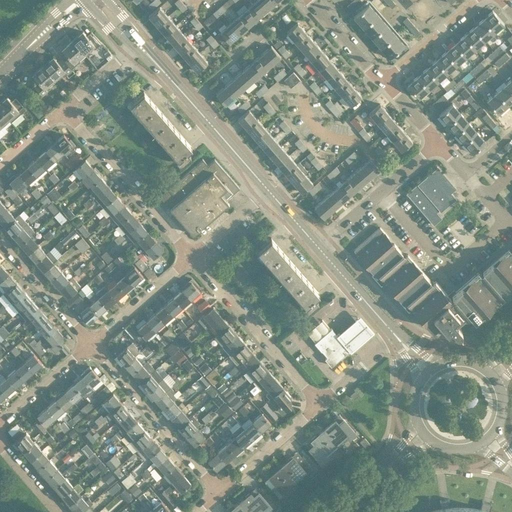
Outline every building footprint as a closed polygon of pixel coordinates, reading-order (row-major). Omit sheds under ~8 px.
[(257,18),(266,10),(257,0),(256,0),(248,8),(257,18)] [(257,0),(266,10),(275,2),(273,0),(257,0)] [(391,9),(395,5),(390,0),(387,0),(385,2),(391,9)] [(152,9),(156,5),(152,1),(148,5),(152,9)] [(350,10),(356,5),(352,1),(347,6),(350,10)] [(391,59),(405,47),(366,2),(355,12),(357,14),(354,17),(391,59)] [(182,12),(187,8),(183,3),(178,7),(182,12)] [(221,12),(225,8),(221,4),(217,8),(221,12)] [(157,26),(168,16),(160,7),(149,17),(157,26)] [(216,16),(221,12),(217,8),(212,12),(216,16)] [(248,26),(257,18),(248,8),(239,16),(248,26)] [(494,31),(503,23),(492,11),(483,19),(494,31)] [(212,12),(203,20),(207,25),(216,16),(212,12)] [(165,35),(176,25),(168,16),(157,26),(165,35)] [(239,34),(248,26),(239,16),(230,24),(239,34)] [(194,25),(199,21),(195,17),(190,21),(194,25)] [(408,29),(412,25),(406,18),(402,22),(408,29)] [(484,40),(494,31),(483,19),(474,27),(484,40)] [(198,30),(203,26),(199,21),(194,25),(198,30)] [(295,42),(305,32),(298,23),(287,32),(295,42)] [(230,42),(239,34),(230,24),(221,32),(230,42)] [(173,44),(184,34),(176,25),(165,35),(173,44)] [(414,36),(418,32),(412,25),(408,29),(414,36)] [(475,48),(484,40),(474,27),(464,36),(475,48)] [(91,32),(86,36),(82,31),(72,40),(83,52),(92,44),(96,48),(101,44),(91,32)] [(221,32),(215,36),(224,47),(230,42),(221,32)] [(303,51),(313,41),(305,32),(295,42),(303,51)] [(181,53),(192,43),(184,34),(173,44),(181,53)] [(210,43),(214,39),(210,35),(206,39),(210,43)] [(466,56),(475,48),(464,36),(455,44),(466,56)] [(214,48),(218,44),(214,39),(210,43),(214,48)] [(77,57),(83,52),(72,40),(62,49),(66,54),(62,57),(72,69),(80,62),(77,57)] [(311,60),(321,50),(313,41),(303,51),(311,60)] [(507,46),(507,45),(503,41),(496,48),(499,53),(507,46)] [(189,62),(199,53),(192,43),(181,53),(189,62)] [(281,53),(286,49),(282,44),(277,48),(281,53)] [(456,64),(466,56),(455,44),(445,52),(456,64)] [(271,64),(280,56),(271,46),(262,54),(271,64)] [(492,60),(499,53),(496,48),(488,55),(492,60)] [(285,57),(290,54),(286,49),(281,53),(285,57)] [(311,60),(307,63),(315,72),(319,69),(329,59),(321,50),(311,60)] [(447,72),(456,64),(445,52),(436,60),(447,72)] [(196,71),(207,62),(199,53),(189,62),(196,71)] [(503,62),(509,57),(505,53),(500,57),(503,62)] [(262,72),(271,64),(262,54),(253,62),(262,72)] [(62,57),(57,62),(53,57),(43,65),(53,77),(59,72),(63,77),(72,69),(62,57)] [(498,66),(503,62),(500,57),(494,62),(498,66)] [(327,78),(337,69),(329,59),(319,69),(327,78)] [(437,81),(447,72),(436,60),(427,68),(437,81)] [(253,80),(262,72),(253,62),(244,70),(253,80)] [(484,66),(484,65),(480,62),(475,67),(478,71),(484,66)] [(297,71),(302,67),(298,63),(293,67),(297,71)] [(43,86),(53,77),(43,65),(33,74),(37,79),(32,83),(34,85),(30,88),(35,94),(39,91),(43,95),(48,91),(43,86)] [(301,76),(306,72),(302,67),(297,71),(301,76)] [(473,76),(478,71),(475,67),(469,71),(473,76)] [(282,77),(286,73),(282,68),(278,72),(282,77)] [(428,89),(437,81),(427,68),(417,77),(428,89)] [(334,87),(345,78),(337,69),(327,78),(334,87)] [(485,78),(490,73),(486,69),(481,73),(485,78)] [(244,88),(253,80),(244,70),(234,78),(244,88)] [(291,87),(300,79),(293,71),(284,80),(291,87)] [(277,81),(282,77),(278,72),(273,76),(277,81)] [(479,83),(485,78),(481,73),(475,79),(479,83)] [(418,97),(428,89),(417,77),(408,85),(418,97)] [(235,96),(244,88),(234,78),(225,86),(235,96)] [(342,96),(353,87),(345,78),(334,87),(331,89),(334,93),(337,90),(342,96)] [(466,82),(465,81),(462,78),(457,83),(460,87),(466,82)] [(313,89),(317,85),(313,81),(309,85),(313,89)] [(454,92),(460,87),(457,83),(451,88),(454,92)] [(264,93),(268,89),(264,84),(259,88),(264,93)] [(508,104),(511,100),(511,89),(507,84),(497,92),(508,104)] [(317,94),(322,90),(317,85),(313,89),(317,94)] [(64,90),(68,94),(72,90),(69,86),(64,90)] [(226,104),(235,96),(225,86),(216,94),(226,104)] [(350,105),(361,96),(353,87),(342,96),(339,99),(342,102),(345,99),(350,105)] [(259,97),(264,93),(259,88),(255,92),(259,97)] [(187,150),(191,146),(143,91),(128,104),(180,163),(190,154),(187,150)] [(499,112),(508,104),(497,92),(488,100),(499,112)] [(440,103),(446,98),(443,94),(437,99),(440,103)] [(471,105),(475,101),(470,95),(466,98),(471,105)] [(16,98),(11,102),(7,97),(0,102),(0,109),(7,118),(11,122),(20,114),(26,109),(16,98)] [(242,104),(241,104),(236,98),(234,100),(236,102),(235,102),(239,107),(237,108),(241,113),(246,109),(242,104)] [(329,108),(333,104),(329,99),(325,103),(329,108)] [(435,108),(440,103),(437,99),(432,104),(435,108)] [(246,109),(250,105),(246,100),(242,104),(246,109)] [(475,117),(483,110),(475,101),(471,105),(476,111),(472,114),(475,117)] [(267,111),(272,107),(268,102),(263,106),(267,111)] [(52,107),(49,103),(43,108),(46,112),(52,107)] [(336,115),(340,111),(333,104),(329,108),(336,115)] [(378,122),(388,113),(380,104),(370,113),(378,122)] [(459,107),(457,109),(452,104),(440,114),(448,124),(460,113),(462,111),(459,107)] [(32,108),(40,116),(43,114),(35,105),(32,108)] [(271,115),(276,111),(272,107),(267,111),(271,115)] [(246,129),(257,119),(249,110),(238,120),(246,129)] [(386,131),(396,122),(388,113),(378,122),(386,131)] [(456,133),(468,123),(460,113),(448,124),(456,133)] [(488,122),(492,119),(487,113),(483,117),(488,122)] [(254,138),(265,128),(257,119),(246,129),(254,138)] [(493,128),(496,124),(492,119),(488,122),(493,128)] [(283,129),(288,125),(284,120),(279,124),(283,129)] [(393,140),(404,131),(396,122),(386,131),(393,140)] [(465,143),(477,132),(468,123),(456,133),(465,143)] [(287,133),(292,129),(288,125),(283,129),(287,133)] [(262,147),(273,137),(265,128),(254,138),(262,147)] [(366,140),(371,136),(366,130),(361,134),(366,140)] [(401,150),(412,140),(404,131),(393,140),(401,150)] [(473,152),(485,142),(477,132),(465,143),(473,152)] [(69,139),(68,140),(63,134),(54,142),(62,152),(64,154),(74,145),(69,139)] [(270,156),(281,147),(273,137),(262,147),(270,156)] [(299,147),(304,143),(300,138),(295,142),(299,147)] [(54,160),(62,152),(54,142),(45,150),(54,160)] [(303,152),(308,148),(304,143),(299,147),(303,152)] [(380,155),(384,152),(379,145),(374,149),(380,155)] [(278,165),(289,156),(281,147),(270,156),(278,165)] [(360,156),(363,153),(358,147),(349,154),(353,159),(358,155),(360,156)] [(45,168),(54,160),(45,150),(36,158),(45,168)] [(74,165),(81,158),(77,153),(69,159),(74,165)] [(349,163),(353,159),(349,154),(345,158),(349,163)] [(286,174),(297,165),(297,164),(289,156),(278,165),(286,174)] [(315,165),(320,161),(315,157),(311,160),(315,165)] [(36,175),(45,168),(36,158),(27,165),(36,175)] [(70,168),(74,165),(69,159),(65,163),(70,168)] [(83,177),(93,168),(85,159),(75,168),(83,177)] [(231,193),(238,187),(214,159),(207,165),(202,159),(159,196),(169,208),(171,206),(192,231),(227,201),(224,198),(230,193),(231,193)] [(370,177),(379,169),(369,159),(360,167),(370,177)] [(319,170),(323,166),(320,161),(315,165),(319,170)] [(297,165),(286,174),(294,184),(305,174),(304,173),(307,170),(300,162),(297,164),(297,165)] [(27,183),(36,175),(27,165),(18,173),(27,183)] [(335,175),(340,171),(336,166),(331,170),(335,175)] [(451,191),(455,188),(437,166),(406,193),(434,224),(442,217),(437,211),(439,209),(441,211),(456,197),(451,191)] [(361,185),(370,177),(360,167),(351,175),(361,185)] [(90,186),(100,177),(93,168),(83,177),(90,186)] [(331,179),(335,175),(331,170),(327,174),(331,179)] [(54,183),(59,179),(53,172),(48,177),(54,183)] [(18,191),(27,183),(18,173),(15,176),(14,174),(9,179),(10,180),(10,181),(18,191)] [(302,193),(313,183),(305,174),(294,184),(302,193)] [(352,193),(361,185),(351,175),(342,183),(352,193)] [(95,198),(108,186),(100,177),(90,186),(94,190),(89,195),(93,199),(95,198)] [(72,191),(78,185),(74,180),(67,186),(72,191)] [(317,191),(322,187),(318,182),(313,186),(317,191)] [(343,201),(352,193),(342,183),(333,191),(343,201)] [(14,201),(19,197),(10,186),(5,191),(14,201)] [(61,195),(54,186),(46,193),(54,202),(61,195)] [(102,206),(116,195),(108,186),(95,198),(102,206)] [(313,194),(317,191),(313,186),(309,190),(313,194)] [(36,198),(41,194),(36,188),(31,192),(36,198)] [(334,209),(343,201),(333,191),(324,199),(334,209)] [(45,206),(51,201),(45,195),(39,200),(45,206)] [(110,215),(124,204),(116,195),(102,206),(110,215)] [(87,209),(94,203),(89,198),(83,204),(87,209)] [(325,217),(334,209),(324,199),(315,207),(325,217)] [(58,210),(51,202),(46,206),(53,214),(58,210)] [(118,224),(131,212),(124,204),(110,215),(118,224)] [(0,221),(4,226),(14,217),(6,209),(0,213),(0,221)] [(31,223),(38,217),(35,214),(33,212),(27,218),(31,223)] [(129,230),(139,221),(131,212),(118,224),(126,234),(129,230)] [(102,226),(109,221),(105,216),(98,222),(102,226)] [(12,235),(22,226),(14,217),(4,226),(12,235)] [(137,239),(147,230),(139,221),(129,230),(137,239)] [(29,235),(34,231),(26,223),(22,227),(22,226),(12,235),(20,244),(29,235)] [(511,252),(508,248),(482,271),(485,275),(483,277),(479,272),(451,297),(449,296),(442,288),(441,289),(433,281),(428,285),(426,283),(430,279),(407,253),(400,259),(398,257),(402,253),(394,244),(391,246),(385,240),(388,237),(380,227),(354,250),(362,260),(366,257),(372,264),(368,267),(377,277),(383,271),(384,273),(381,276),(404,302),(405,301),(405,300),(409,296),(434,323),(438,319),(447,329),(450,326),(454,331),(455,332),(456,332),(457,332),(458,332),(459,331),(460,331),(460,330),(460,329),(461,329),(461,328),(460,327),(460,326),(456,321),(464,315),(468,319),(500,291),(505,295),(504,296),(505,297),(511,291),(511,252)] [(47,241),(53,235),(49,230),(42,236),(47,241)] [(64,244),(76,233),(73,230),(61,241),(64,244)] [(143,249),(154,239),(147,230),(137,239),(142,245),(140,246),(143,249)] [(118,244),(125,239),(121,234),(114,239),(118,244)] [(27,253),(37,244),(29,235),(20,244),(27,253)] [(82,252),(89,246),(81,237),(75,243),(82,252)] [(315,296),(319,292),(271,237),(256,250),(308,310),(319,301),(315,296)] [(152,257),(162,248),(154,239),(143,249),(143,250),(145,248),(152,257)] [(57,250),(64,244),(61,241),(60,240),(53,246),(57,250)] [(35,261),(45,253),(37,244),(27,253),(35,261)] [(53,262),(57,259),(49,250),(45,253),(35,261),(43,271),(53,262)] [(141,252),(137,256),(143,262),(147,259),(141,252)] [(142,272),(147,267),(143,262),(137,256),(136,255),(132,259),(134,262),(142,272)] [(122,261),(118,256),(113,260),(117,265),(122,261)] [(60,271),(53,262),(43,271),(51,279),(60,271)] [(115,266),(111,262),(104,268),(108,272),(115,266)] [(0,264),(0,263),(0,279),(8,273),(0,264)] [(78,276),(84,271),(80,266),(73,271),(78,276)] [(142,275),(138,270),(134,266),(125,273),(133,283),(136,280),(138,282),(143,277),(141,276),(142,275)] [(58,288),(68,280),(60,271),(51,279),(58,288)] [(8,273),(0,279),(0,283),(6,290),(16,282),(8,273)] [(124,291),(133,283),(125,273),(116,281),(124,291)] [(98,285),(103,280),(98,274),(93,278),(98,285)] [(66,297),(80,286),(72,276),(68,280),(58,288),(66,297)] [(185,286),(182,289),(190,298),(199,290),(195,285),(196,284),(191,278),(183,285),(185,286)] [(115,298),(124,291),(116,281),(107,289),(115,298)] [(6,290),(3,293),(10,302),(24,291),(16,282),(6,290)] [(86,283),(80,288),(81,289),(85,294),(91,289),(86,283)] [(106,306),(115,298),(107,289),(104,285),(95,293),(98,296),(106,306)] [(181,306),(190,298),(182,289),(173,296),(181,306)] [(24,291),(10,302),(18,311),(31,299),(24,291)] [(76,292),(70,297),(76,303),(81,298),(76,292)] [(97,314),(106,306),(98,296),(89,304),(97,314)] [(172,313),(181,306),(173,296),(164,304),(172,313)] [(210,303),(206,298),(197,306),(202,311),(210,303)] [(31,299),(18,311),(26,320),(39,308),(31,299)] [(88,322),(97,314),(89,304),(80,313),(82,316),(86,320),(88,322)] [(163,321),(172,313),(164,304),(155,312),(163,321)] [(202,315),(197,319),(205,329),(211,324),(221,315),(212,306),(202,315)] [(20,321),(17,324),(21,329),(24,326),(25,327),(31,322),(32,320),(37,326),(47,317),(39,308),(26,320),(22,324),(20,321)] [(154,329),(163,321),(155,312),(146,320),(154,329)] [(221,315),(211,324),(218,333),(228,324),(221,315)] [(47,317),(37,326),(45,334),(54,326),(47,317)] [(371,331),(358,317),(337,335),(349,349),(371,331)] [(145,337),(154,329),(146,320),(137,328),(145,337)] [(128,324),(124,328),(129,334),(134,330),(128,324)] [(218,333),(214,337),(221,346),(226,342),(236,333),(228,324),(218,333)] [(54,326),(45,334),(52,343),(50,345),(54,350),(59,346),(62,343),(61,342),(62,341),(63,337),(62,336),(62,335),(54,326)] [(335,361),(349,349),(337,335),(331,328),(314,342),(321,350),(322,350),(327,356),(325,358),(331,365),(335,361)] [(182,332),(174,339),(182,348),(190,342),(182,332)] [(226,342),(221,346),(229,354),(243,342),(236,333),(226,342)] [(39,355),(47,349),(39,339),(36,342),(31,346),(39,355)] [(178,348),(173,342),(165,348),(171,355),(178,348)] [(241,359),(251,351),(243,342),(229,354),(229,355),(236,364),(241,359)] [(124,364),(134,356),(126,346),(116,355),(124,364)] [(148,346),(141,351),(146,357),(152,351),(148,346)] [(185,352),(190,358),(196,353),(190,347),(184,352),(185,352)] [(16,357),(21,352),(17,349),(12,353),(16,357)] [(187,358),(180,351),(175,356),(181,363),(187,358)] [(249,368),(259,360),(251,351),(241,359),(249,368)] [(196,353),(190,358),(196,365),(202,359),(197,352),(196,353)] [(33,353),(24,361),(32,371),(36,368),(37,370),(42,365),(41,363),(33,353)] [(142,365),(141,364),(134,356),(124,364),(132,373),(142,365)] [(188,370),(193,366),(187,358),(181,363),(188,370)] [(154,370),(154,369),(146,360),(141,364),(142,365),(132,373),(140,382),(154,370)] [(257,377),(267,368),(259,360),(249,368),(249,369),(246,372),(252,379),(256,376),(257,377)] [(24,361),(15,369),(23,378),(32,371),(24,361)] [(204,362),(198,367),(205,375),(211,370),(204,362)] [(234,366),(228,371),(232,375),(238,370),(234,366)] [(98,376),(90,368),(89,367),(81,374),(82,375),(90,385),(99,378),(98,376)] [(264,386),(274,377),(267,368),(257,377),(256,376),(252,379),(260,388),(264,385),(264,386)] [(15,369),(6,377),(14,386),(23,378),(15,369)] [(147,391),(162,378),(154,369),(154,370),(140,382),(147,391)] [(103,373),(99,377),(105,385),(110,381),(103,373)] [(82,375),(73,383),(81,393),(84,397),(94,389),(90,385),(82,375)] [(204,388),(209,384),(202,376),(197,380),(204,388)] [(6,377),(0,381),(0,388),(5,394),(14,386),(6,377)] [(272,395),(282,386),(274,377),(264,386),(269,391),(265,395),(269,399),(272,395)] [(170,387),(162,378),(147,391),(155,400),(170,387)] [(110,381),(105,385),(106,386),(110,391),(111,391),(115,387),(110,381)] [(72,401),(81,393),(73,383),(64,391),(72,401)] [(220,392),(227,387),(223,383),(217,388),(220,392)] [(212,397),(217,393),(209,384),(204,388),(212,397)] [(289,405),(290,395),(285,390),(287,388),(284,385),(282,386),(272,395),(279,403),(276,406),(281,412),(289,405)] [(101,398),(110,391),(106,386),(97,393),(101,398)] [(173,394),(175,392),(170,387),(155,400),(163,408),(172,400),(173,401),(176,398),(173,394)] [(222,392),(225,396),(232,391),(229,387),(222,392)] [(353,398),(358,394),(355,390),(350,394),(353,398)] [(59,393),(53,397),(55,399),(63,409),(72,401),(64,391),(60,394),(59,393)] [(233,392),(226,398),(228,402),(236,395),(233,392)] [(110,411),(120,402),(112,393),(102,402),(110,411)] [(236,396),(228,403),(234,410),(236,408),(242,403),(236,396)] [(265,403),(265,402),(262,398),(257,403),(260,407),(265,403)] [(54,417),(63,409),(55,399),(46,407),(54,417)] [(177,405),(173,401),(172,400),(163,408),(170,417),(185,405),(182,402),(177,405)] [(88,402),(79,409),(84,415),(87,413),(93,407),(88,402)] [(116,421),(128,411),(120,402),(110,411),(105,415),(103,417),(101,415),(98,417),(102,422),(108,418),(109,419),(112,417),(116,421)] [(266,414),(271,410),(265,403),(260,407),(266,414)] [(226,404),(219,410),(225,417),(232,411),(226,404)] [(184,413),(188,410),(185,405),(170,417),(178,426),(188,418),(184,413)] [(45,425),(54,417),(46,407),(37,415),(45,425)] [(208,412),(206,414),(210,419),(212,418),(213,417),(213,418),(217,415),(213,411),(212,410),(209,414),(208,412)] [(121,433),(136,420),(128,411),(116,421),(116,422),(115,423),(119,428),(118,429),(119,430),(121,433)] [(261,430),(269,422),(261,413),(252,420),(261,430)] [(78,414),(72,418),(76,422),(79,419),(81,418),(78,414)] [(196,427),(196,426),(200,423),(192,414),(188,418),(178,426),(186,435),(196,427)] [(98,426),(102,422),(98,417),(94,421),(98,426)] [(46,430),(44,428),(38,420),(33,425),(41,434),(46,430)] [(129,442),(144,429),(136,420),(121,433),(119,430),(113,435),(117,440),(118,438),(119,439),(123,435),(129,442)] [(252,438),(261,430),(252,420),(243,428),(252,438)] [(346,423),(341,428),(335,420),(324,430),(338,446),(354,432),(346,423)] [(240,424),(232,432),(234,435),(243,445),(252,438),(243,428),(240,424)] [(82,435),(87,431),(82,425),(77,429),(82,435)] [(204,436),(196,427),(186,435),(194,444),(204,436)] [(25,431),(24,432),(20,428),(11,435),(15,440),(14,441),(22,450),(33,441),(25,431)] [(73,438),(77,434),(73,428),(68,432),(73,438)] [(136,451),(139,449),(151,438),(144,429),(129,442),(136,451)] [(321,461),(338,446),(324,430),(319,434),(318,433),(311,439),(318,447),(313,452),(321,461)] [(40,442),(49,435),(46,431),(37,438),(40,442)] [(88,435),(84,438),(89,444),(93,441),(88,435)] [(234,453),(243,445),(234,435),(226,443),(234,453)] [(206,446),(213,441),(209,436),(202,441),(206,446)] [(370,444),(367,441),(364,437),(359,441),(365,449),(370,444)] [(149,455),(159,447),(151,438),(139,449),(142,452),(144,450),(149,455)] [(30,459),(41,450),(33,441),(22,450),(30,459)] [(88,452),(91,449),(86,443),(83,446),(88,452)] [(225,461),(234,453),(226,443),(217,451),(225,461)] [(157,464),(167,456),(159,447),(149,455),(154,461),(151,464),(153,467),(157,464)] [(38,468),(49,459),(41,450),(30,459),(38,468)] [(106,462),(110,458),(102,450),(98,453),(106,462)] [(215,469),(225,461),(217,451),(207,459),(215,469)] [(94,453),(84,461),(88,465),(93,461),(96,465),(101,461),(94,453)] [(120,462),(114,455),(110,458),(106,462),(105,462),(111,470),(120,462)] [(304,460),(299,464),(291,455),(285,460),(286,462),(281,466),(293,479),(304,469),(307,473),(312,469),(304,460)] [(165,473),(175,464),(167,456),(157,464),(153,467),(161,476),(165,473)] [(46,477),(57,468),(49,459),(38,468),(46,477)] [(77,466),(80,463),(77,460),(66,469),(69,473),(69,474),(78,467),(77,466)] [(105,471),(108,469),(101,461),(96,465),(95,466),(98,470),(101,468),(105,471)] [(172,482),(182,473),(175,464),(165,473),(172,482)] [(281,489),(293,479),(281,466),(269,476),(276,484),(271,488),(279,497),(284,492),(281,489)] [(57,468),(46,477),(54,486),(65,477),(69,473),(66,469),(62,473),(57,468)] [(121,480),(124,476),(117,468),(114,471),(121,480)] [(108,483),(115,478),(109,471),(102,476),(108,483)] [(129,473),(121,480),(127,487),(135,480),(129,473)] [(180,491),(190,482),(182,473),(172,482),(164,489),(159,493),(172,508),(177,503),(167,493),(175,485),(180,491)] [(62,495),(73,486),(65,477),(54,486),(62,495)] [(73,486),(62,495),(69,504),(80,495),(78,492),(83,488),(78,482),(73,486)] [(116,482),(108,490),(112,494),(120,487),(116,482)] [(135,496),(141,490),(135,483),(129,489),(135,496)] [(250,493),(239,503),(246,511),(254,511),(261,506),(264,510),(269,505),(262,496),(256,501),(250,493)] [(88,498),(86,501),(80,495),(69,504),(76,511),(79,511),(89,504),(92,502),(88,498)] [(145,501),(148,499),(145,495),(140,500),(143,504),(146,501),(145,501)] [(488,511),(491,504),(482,501),(480,510),(473,509),(465,508),(457,508),(450,508),(449,499),(439,500),(441,509),(434,511),(428,511),(408,511),(406,511),(488,511)] [(155,511),(166,511),(169,510),(161,500),(152,508),(155,511)] [(232,506),(226,511),(225,511),(246,511),(239,503),(233,508),(232,506)] [(280,507),(284,511),(288,508),(284,503),(280,507)]
